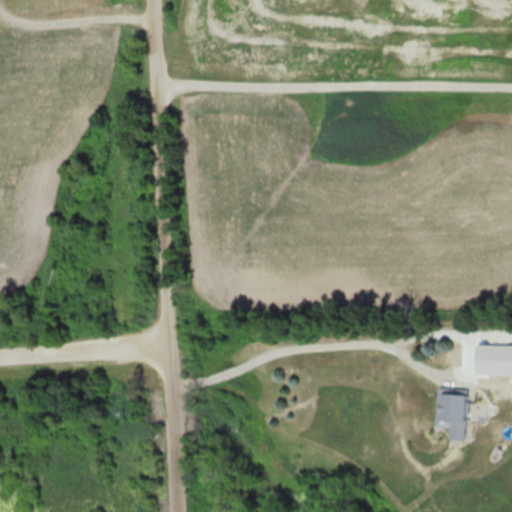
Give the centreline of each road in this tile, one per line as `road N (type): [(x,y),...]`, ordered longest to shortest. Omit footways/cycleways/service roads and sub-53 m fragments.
road 1 (residential): [(152,0),(173,511)]
road 2 (residential): [(166,344),(0,354)]
